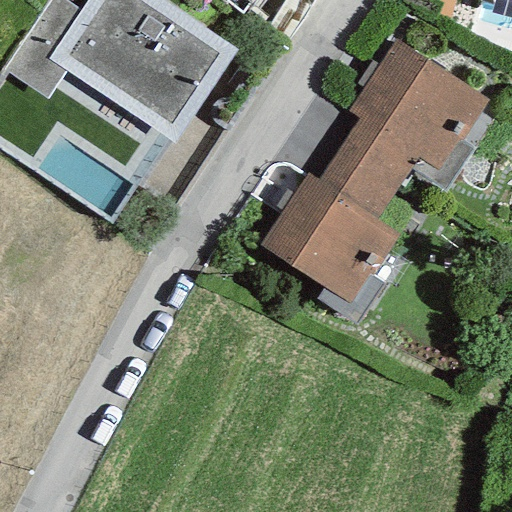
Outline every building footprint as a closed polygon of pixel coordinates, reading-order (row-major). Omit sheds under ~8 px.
[(82,11),(65,0),(52,0),(6,69),(48,98),(66,72),(48,60),(82,11)] [(237,51),(161,0),(88,0),(82,11),(48,60),(66,72),(173,145),(237,51)] [(461,140),(487,101),(397,42),(351,110),(364,119),(321,183),(376,219),(409,169),(417,156),(436,169),(457,137),(461,140)] [(445,192),(474,148),(461,140),(457,137),(436,169),(417,156),(409,169),(445,192)] [(306,176),(260,246),(348,304),(368,273),(371,275),(397,236),(376,219),(321,183),(306,176)]
